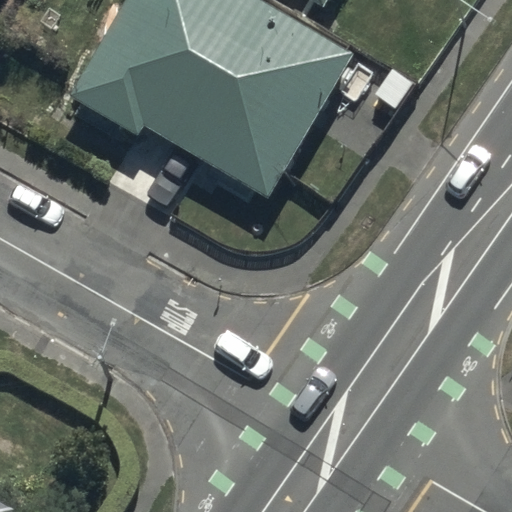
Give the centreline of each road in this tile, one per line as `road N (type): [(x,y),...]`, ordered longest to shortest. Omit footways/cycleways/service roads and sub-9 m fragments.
road 1 (residential): [(359,436),(0,232)]
road 2 (secondary): [(511,215),(359,436)]
road 3 (residential): [(359,436),(494,511)]
